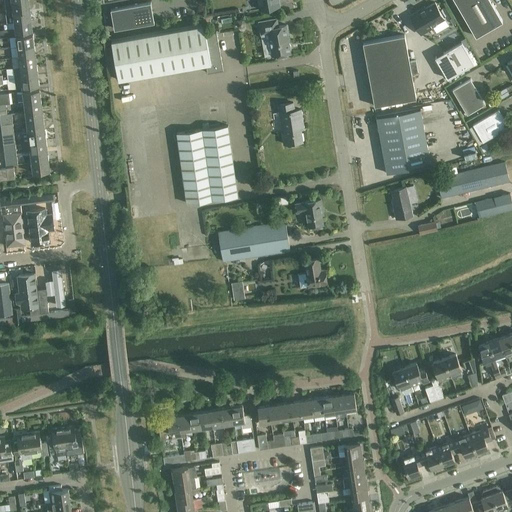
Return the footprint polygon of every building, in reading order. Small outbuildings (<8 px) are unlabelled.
[(30,11),(29,0),(6,3),(7,13),(13,13),(30,11)] [(278,0),(258,0),(260,10),(280,7),(278,0)] [(490,0),(455,0),(476,37),(503,21),(490,0)] [(151,2),(111,9),(115,29),(155,22),(151,2)] [(420,10),(411,16),(422,35),(434,27),(437,33),(449,26),(445,19),(444,17),(446,16),(442,10),(440,11),(435,3),(421,11),(420,10)] [(32,21),(30,11),(13,13),(15,23),(32,21)] [(291,53),(290,51),(291,50),(291,49),(291,48),(291,47),(291,46),(290,45),(290,44),(289,44),(287,35),(289,34),(287,25),(278,27),(277,19),(259,22),(261,34),(269,33),(274,56),(291,53)] [(33,31),(32,21),(15,23),(15,28),(3,30),(3,35),(33,31)] [(230,24),(222,26),(224,34),(232,31),(230,24)] [(205,25),(112,41),(119,80),(206,65),(208,73),(224,70),(217,32),(206,34),(205,25)] [(35,45),(33,35),(16,37),(18,47),(35,45)] [(363,43),(375,106),(417,98),(405,35),(363,43)] [(475,64),(463,42),(436,58),(448,79),(475,64)] [(36,55),(35,45),(18,47),(19,57),(36,55)] [(36,55),(19,57),(12,58),(14,68),(37,65),(36,55)] [(38,75),(37,65),(14,68),(15,78),(38,75)] [(40,86),(38,75),(15,78),(16,89),(40,86)] [(471,79),(453,89),(467,114),(486,104),(471,79)] [(42,100),(40,89),(23,92),(25,102),(42,100)] [(9,93),(5,94),(0,94),(0,105),(11,104),(9,93)] [(43,110),(42,100),(25,102),(26,112),(43,110)] [(303,123),(301,110),(295,111),(294,103),(279,106),(285,144),(303,142),(300,124),(303,123)] [(421,108),(377,116),(387,173),(409,169),(409,166),(431,162),(421,108)] [(44,120),(43,110),(26,112),(27,122),(44,120)] [(509,127),(504,118),(499,110),(473,125),(483,142),(509,127)] [(7,114),(0,115),(1,125),(13,124),(12,114),(7,114)] [(45,130),(44,120),(27,122),(28,132),(45,130)] [(238,196),(228,126),(209,128),(209,123),(203,124),(203,129),(177,133),(188,203),(238,196)] [(13,124),(1,125),(3,136),(14,134),(13,124)] [(47,140),(45,130),(28,132),(30,142),(47,140)] [(16,144),(14,134),(3,136),(4,146),(16,144)] [(48,150),(47,140),(30,142),(31,153),(48,150)] [(17,154),(16,144),(4,146),(5,156),(17,154)] [(49,161),(48,150),(31,153),(32,163),(49,161)] [(18,164),(17,154),(5,156),(6,166),(18,164)] [(50,171),(49,161),(32,163),(33,173),(50,171)] [(510,181),(505,161),(437,178),(442,198),(510,181)] [(14,168),(7,169),(8,180),(15,180),(14,168)] [(412,186),(392,191),(395,204),(393,204),(396,219),(412,215),(408,195),(413,194),(415,193),(415,191),(414,188),(413,187),(412,186)] [(511,199),(510,193),(495,197),(499,213),(511,209),(511,199)] [(55,200),(55,195),(27,198),(27,204),(55,200)] [(499,213),(495,197),(476,202),(480,218),(499,213)] [(27,204),(27,198),(1,201),(2,207),(27,204)] [(305,203),(296,204),(297,213),(307,211),(309,227),(324,224),(321,209),(323,208),(322,199),(305,202),(305,203)] [(277,204),(278,211),(287,210),(286,203),(277,204)] [(33,245),(51,243),(50,231),(55,230),(53,213),(48,214),(47,208),(28,211),(33,245)] [(27,245),(23,211),(3,214),(7,247),(27,245)] [(290,251),(288,236),(285,221),(218,232),(223,262),(290,251)] [(437,230),(437,226),(436,222),(419,226),(421,234),(437,230)] [(307,273),(307,274),(299,275),(301,287),(309,286),(309,287),(328,284),(326,270),(321,270),(319,258),(305,260),(307,273)] [(62,268),(52,269),(54,281),(47,281),(48,296),(55,295),(57,305),(66,304),(62,268)] [(40,309),(36,271),(18,274),(20,291),(15,292),(17,304),(21,303),(22,312),(40,309)] [(0,315),(13,314),(9,282),(0,283),(0,315)] [(48,304),(46,288),(38,289),(40,305),(48,304)] [(231,289),(231,305),(243,305),(243,288),(231,289)] [(69,310),(55,312),(49,312),(48,304),(40,305),(41,313),(42,319),(70,316),(69,310)] [(16,322),(42,319),(41,313),(22,316),(21,308),(14,309),(15,317),(16,322)] [(511,351),(511,341),(509,335),(499,338),(505,354),(511,351)] [(505,354),(499,338),(489,342),(495,358),(505,354)] [(495,358),(489,342),(479,346),(486,367),(491,365),(492,367),(497,365),(495,358)] [(456,354),(445,358),(451,376),(463,372),(456,354)] [(451,376),(445,358),(433,362),(440,380),(451,376)] [(417,363),(405,367),(412,385),(423,381),(424,384),(429,382),(426,371),(420,373),(417,363)] [(501,376),(500,371),(497,365),(492,367),(496,378),(501,376)] [(414,391),(412,385),(405,367),(394,371),(400,389),(402,389),(403,393),(406,394),(414,391)] [(478,385),(476,372),(468,375),(472,387),(478,385)] [(438,399),(434,387),(433,385),(425,388),(430,402),(438,399)] [(440,385),(439,385),(434,387),(438,399),(444,397),(440,385)] [(355,393),(344,394),(346,410),(357,409),(355,393)] [(346,410),(344,394),(333,396),(336,412),(346,410)] [(336,412),(333,396),(323,397),(325,413),(336,412)] [(399,396),(391,399),(397,414),(404,411),(399,396)] [(325,413),(323,397),(312,399),(314,415),(325,413)] [(314,415),(312,399),(301,401),(303,417),(314,415)] [(303,417),(301,401),(290,402),(293,418),(303,417)] [(293,418),(290,402),(280,404),(282,420),(293,418)] [(282,420),(280,404),(269,405),(271,421),(282,420)] [(243,405),(232,407),(235,423),(241,422),(242,428),(252,426),(251,414),(245,415),(243,405)] [(271,421),(269,405),(258,407),(260,423),(271,421)] [(235,423),(232,407),(222,409),(224,425),(235,423)] [(224,425),(222,409),(211,410),(213,426),(224,425)] [(213,426),(211,410),(200,412),(203,428),(213,426)] [(203,428),(200,412),(189,414),(192,429),(203,428)] [(192,429),(189,414),(179,415),(182,437),(188,436),(187,430),(192,429)] [(182,437),(179,415),(158,418),(161,441),(167,441),(166,433),(176,432),(177,438),(182,437)] [(486,442),(491,440),(492,440),(486,423),(480,426),(481,430),(470,434),(477,452),(488,448),(486,442)] [(74,426),(64,428),(67,453),(68,455),(70,455),(69,453),(76,452),(76,454),(84,453),(81,433),(76,434),(74,426)] [(67,453),(64,428),(53,429),(54,437),(48,438),(51,455),(57,454),(56,449),(58,448),(59,452),(61,454),(67,453)] [(300,436),(295,437),(296,444),(307,442),(305,430),(299,431),(300,436)] [(404,430),(389,436),(392,444),(407,438),(404,430)] [(40,431),(29,433),(32,452),(42,451),(43,456),(49,455),(47,442),(41,443),(40,431)] [(13,439),(16,460),(15,460),(17,471),(24,470),(22,459),(33,458),(32,452),(29,433),(18,434),(18,438),(13,439)] [(286,446),(284,433),(273,435),(274,440),(275,447),(286,446)] [(266,434),(258,435),(260,449),(268,448),(266,434)] [(477,452),(470,434),(459,438),(458,434),(452,436),(457,448),(462,446),(466,456),(477,452)] [(0,462),(14,460),(12,447),(11,441),(5,442),(5,436),(0,437),(0,462)] [(451,450),(456,448),(457,448),(452,436),(446,438),(448,442),(437,446),(443,464),(455,460),(451,450)] [(256,450),(254,438),(237,440),(239,453),(256,450)] [(239,453),(237,440),(231,441),(232,445),(227,446),(228,454),(239,453)] [(228,454),(227,446),(226,442),(216,443),(217,449),(218,456),(228,454)] [(364,453),(362,442),(345,445),(346,456),(362,453),(364,453)] [(325,459),(324,453),(323,446),(311,448),(312,461),(325,459)] [(443,464),(437,446),(426,450),(425,446),(418,448),(423,460),(428,458),(432,468),(443,464)] [(417,462),(422,460),(423,460),(418,448),(412,450),(414,454),(402,458),(409,477),(421,472),(417,462)] [(206,450),(195,452),(196,459),(207,458),(206,450)] [(363,460),(362,453),(346,456),(348,466),(365,464),(365,459),(363,460)] [(184,454),(164,457),(165,464),(185,461),(184,454)] [(326,466),(325,459),(312,461),(313,468),(314,472),(321,471),(320,467),(326,466)] [(366,468),(365,464),(348,466),(350,477),(366,475),(365,468),(366,468)] [(221,466),(213,467),(205,468),(206,475),(222,473),(221,466)] [(190,477),(189,467),(171,469),(172,474),(173,474),(174,480),(190,477)] [(327,475),(321,475),(321,471),(314,472),(315,476),(316,482),(328,481),(327,475)] [(367,481),(366,475),(350,477),(344,478),(345,488),(345,489),(369,485),(368,481),(367,481)] [(195,477),(190,477),(174,480),(175,486),(174,487),(175,491),(197,488),(195,477)] [(223,484),(222,477),(207,479),(208,486),(217,485),(223,484)] [(332,483),(316,485),(317,493),(328,491),(333,490),(332,483)] [(49,487),(52,502),(70,499),(69,489),(62,490),(62,485),(49,487)] [(369,489),(369,485),(345,489),(345,488),(343,489),(344,494),(352,493),(353,498),(369,496),(368,490),(369,489)] [(511,504),(511,499),(509,492),(504,494),(502,489),(501,490),(500,487),(497,486),(490,488),(498,509),(511,504)] [(199,487),(197,488),(175,491),(175,495),(177,495),(178,501),(193,499),(193,494),(200,493),(199,487)] [(498,509),(490,488),(483,491),(482,494),(483,497),(481,497),(483,501),(478,503),(480,511),(492,511),(498,509)] [(330,501),(328,491),(317,493),(319,503),(325,502),(330,501)] [(17,510),(15,496),(9,497),(11,511),(17,510)] [(370,502),(369,496),(353,498),(354,509),(372,506),(371,502),(370,502)] [(480,511),(478,503),(472,505),(470,497),(459,501),(463,511),(480,511)] [(199,498),(193,499),(178,501),(178,508),(177,508),(177,511),(180,511),(195,510),(201,509),(199,498)] [(292,498),(285,499),(279,500),(280,506),(293,505),(292,498)] [(72,510),(70,499),(52,502),(47,503),(48,511),(68,511),(68,510),(72,510)] [(463,511),(459,501),(449,504),(451,511),(463,511)] [(314,511),(316,511),(314,502),(298,504),(298,511),(314,511)]
